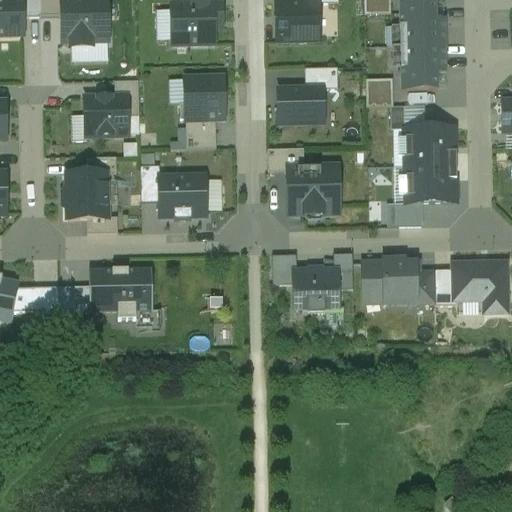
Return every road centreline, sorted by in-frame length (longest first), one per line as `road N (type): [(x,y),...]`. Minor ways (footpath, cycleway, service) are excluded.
road 1 (residential): [(255,244),(511,237)]
road 2 (residential): [(0,251),(255,244)]
road 3 (residential): [(255,244),(250,0)]
